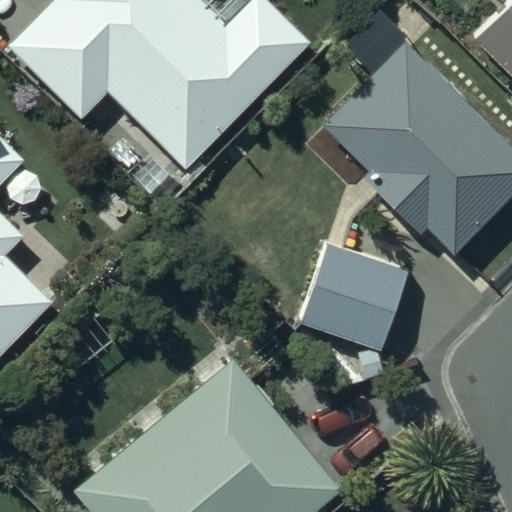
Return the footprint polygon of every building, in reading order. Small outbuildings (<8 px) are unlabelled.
[(27,0),(37,9),(0,47),(0,65),(75,137),(101,110),(182,187),(311,53),(255,0),(27,0)] [(511,17),(475,55),(511,91),(511,17)] [(511,202),(511,166),(402,59),(324,138),(374,186),(362,198),(419,254),(427,245),(449,266),(511,202)] [(0,189),(17,173),(0,156),(0,358),(43,314),(0,271),(0,263),(22,242),(0,220),(0,189)] [(380,366),(407,289),(323,260),(296,337),(380,366)] [(68,510),(70,511),(334,511),(340,507),(230,375),(68,510)]
